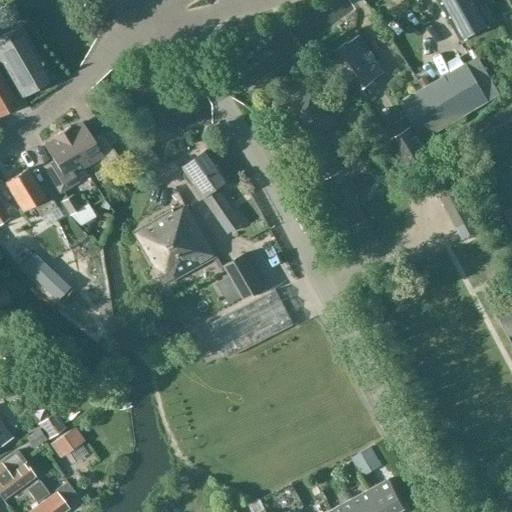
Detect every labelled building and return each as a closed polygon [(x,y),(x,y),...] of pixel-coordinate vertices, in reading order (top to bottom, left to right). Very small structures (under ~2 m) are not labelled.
[(490,24),(476,0),(438,0),(461,40),(490,24)] [(51,79),(21,25),(0,37),(0,61),(20,96),(51,79)] [(384,73),(358,35),(332,54),(357,92),(384,73)] [(422,140),(468,113),(488,101),(466,64),(400,103),(413,125),(422,140)] [(0,112),(15,104),(0,77),(0,112)] [(287,118),(320,181),(342,170),(330,148),(326,150),(317,134),(337,123),(335,120),(344,115),(339,107),(331,111),(315,82),(293,94),(294,96),(282,103),(289,117),(287,118)] [(69,126),(61,131),(83,166),(102,155),(107,163),(118,156),(110,144),(116,141),(110,130),(93,141),(82,122),(71,128),(69,126)] [(413,125),(389,140),(407,171),(431,157),(422,140),(413,125)] [(73,173),(83,166),(61,131),(52,136),(54,139),(44,145),(55,164),(45,170),(59,192),(78,181),(73,173)] [(209,149),(183,168),(185,171),(184,176),(189,184),(195,185),(211,208),(228,233),(242,224),(217,188),(230,179),(209,149)] [(450,159),(428,171),(464,239),(486,228),(450,159)] [(56,207),(47,192),(43,195),(26,169),(5,183),(21,209),(32,203),(41,217),(56,207)] [(412,198),(426,190),(420,179),(406,186),(412,198)] [(81,208),(72,194),(60,202),(69,216),(81,208)] [(500,217),(511,208),(511,206),(507,199),(494,207),(500,217)] [(217,256),(186,202),(134,232),(163,286),(217,256)] [(0,224),(9,219),(0,204),(0,224)] [(265,288),(247,252),(225,263),(243,299),(265,288)] [(0,308),(12,303),(4,287),(0,288),(0,308)] [(228,358),(294,325),(277,289),(209,324),(228,358)] [(63,425),(54,413),(38,424),(48,437),(63,425)] [(0,419),(0,446),(12,437),(0,419)] [(83,439),(75,427),(51,443),(60,455),(83,439)] [(348,472),(367,466),(360,444),(340,450),(348,472)] [(35,477),(17,451),(0,463),(0,494),(4,499),(35,477)] [(389,479),(370,490),(381,511),(396,511),(404,507),(389,479)] [(48,493),(39,481),(32,487),(41,498),(48,493)] [(55,490),(57,493),(30,511),(63,511),(68,508),(65,503),(76,495),(67,482),(55,490)] [(381,511),(370,490),(350,500),(356,511),(381,511)] [(356,511),(350,500),(331,511),(356,511)] [(495,511),(489,503),(479,509),(480,511),(495,511)]
